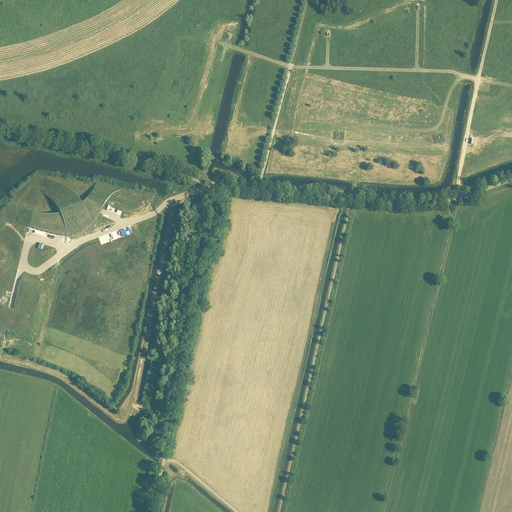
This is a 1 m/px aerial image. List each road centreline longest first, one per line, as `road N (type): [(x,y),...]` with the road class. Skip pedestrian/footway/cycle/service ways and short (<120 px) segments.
road 1 (track): [(349,199),(279,511)]
road 2 (unclassified): [(511,179),(417,205),(210,185)]
road 3 (track): [(338,131),(432,129),(462,76),(511,85)]
road 4 (track): [(460,198),(496,0)]
road 5 (track): [(307,0),(259,191)]
